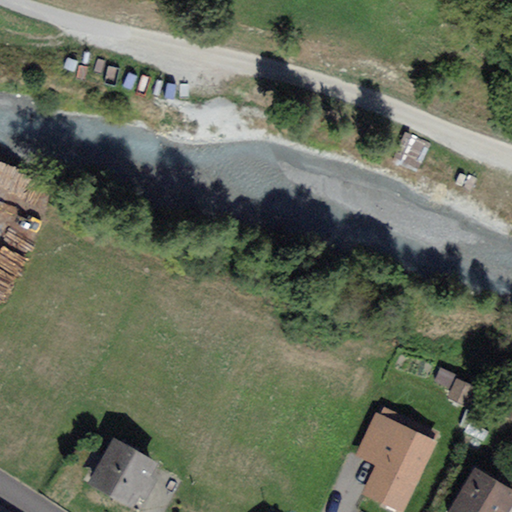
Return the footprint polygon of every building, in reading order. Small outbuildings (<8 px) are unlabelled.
[(434,383),(468,399),(475,385),(441,368),(434,383)] [(511,400),(507,399),(503,413),(511,415),(511,400)] [(397,511),(431,441),(371,415),(351,459),(372,467),(358,499),(389,511),(397,511)] [(84,488),(131,510),(149,472),(101,450),(84,488)] [(443,511),(499,511),(508,495),(465,472),(443,511)]
